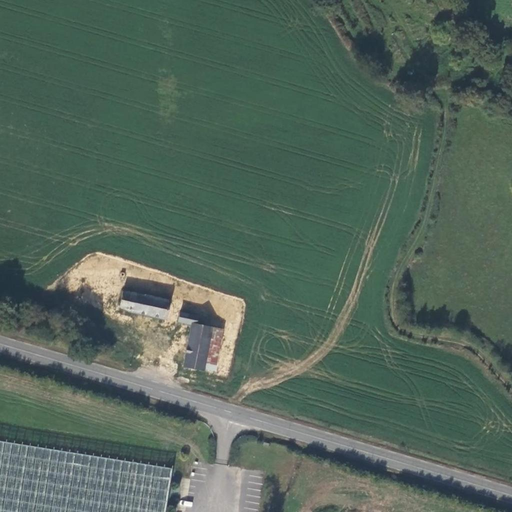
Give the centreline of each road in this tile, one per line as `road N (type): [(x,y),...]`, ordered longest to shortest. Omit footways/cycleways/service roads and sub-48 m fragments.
road 1 (secondary): [(0,345),(511,496)]
road 2 (track): [(511,381),(470,340),(401,325),(399,270),(424,227),(448,94)]
